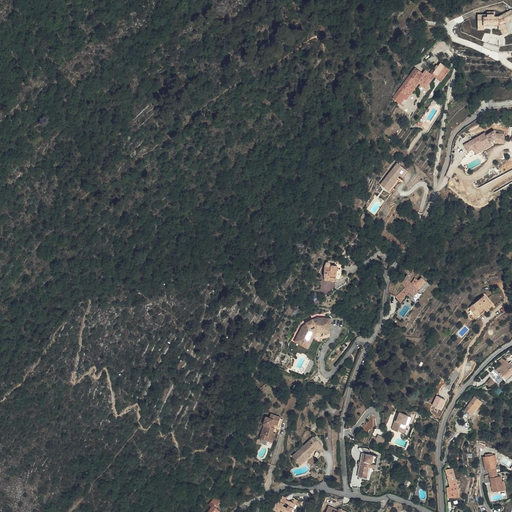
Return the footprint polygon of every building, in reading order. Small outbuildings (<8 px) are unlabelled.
[(478,14),(479,29),(493,29),(499,26),(503,35),(510,32),(509,31),(506,22),(511,19),(511,9),(498,15),(497,15),(495,11),(492,11),(486,14),(478,14)] [(437,61),(431,69),(430,70),(437,75),(444,67),(437,61)] [(393,86),(392,87),(400,92),(412,75),(421,82),(428,73),(424,69),(420,66),(417,70),(409,64),(403,72),(393,86)] [(447,69),(444,67),(437,75),(430,70),(428,73),(421,82),(412,75),(400,92),(392,87),(390,89),(400,97),(412,81),(420,86),(430,75),(437,81),(447,69)] [(389,85),(392,87),(393,86),(403,72),(400,70),(389,85)] [(463,83),(452,86),(453,91),(459,89),(460,91),(465,89),(463,83)] [(481,152),(495,145),(503,145),(503,136),(495,136),(493,133),(485,137),(482,139),(477,141),(476,139),(463,147),(467,153),(471,151),(478,147),(481,152)] [(474,156),(481,152),(478,147),(471,151),(474,156)] [(403,168),(392,163),(381,184),(391,188),(396,179),(393,177),(395,174),(399,176),(403,168)] [(391,188),(381,184),(380,187),(391,193),(398,180),(396,179),(391,188)] [(322,278),(335,278),(336,267),(328,267),(328,263),(326,263),(324,265),(323,266),(322,278)] [(413,296),(427,285),(422,280),(419,283),(415,280),(411,284),(409,280),(410,278),(407,276),(401,285),(394,283),(390,296),(395,298),(398,301),(400,299),(402,302),(409,292),(413,296)] [(470,306),(478,316),(493,304),(485,294),(470,306)] [(309,323),(307,320),(306,320),(301,324),(303,327),(304,328),(309,325),(310,325),(309,323)] [(310,325),(309,325),(313,329),(325,331),(327,321),(314,320),(315,323),(309,323),(310,325)] [(313,335),(313,329),(309,325),(304,328),(307,334),(310,338),(311,336),(313,335)] [(298,330),(297,329),(296,330),(291,347),(299,349),(300,345),(304,346),(307,334),(304,328),(303,327),(298,330)] [(307,350),(310,338),(307,334),(304,346),(300,345),(299,349),(307,350)] [(511,367),(511,370),(503,378),(505,380),(511,374),(511,363),(509,359),(506,361),(511,367)] [(496,370),(503,378),(511,370),(511,367),(506,361),(496,370)] [(489,386),(496,383),(493,378),(487,381),(489,386)] [(438,395),(433,404),(442,409),(446,399),(438,395)] [(473,415),(483,401),(475,396),(465,409),(473,415)] [(413,416),(401,411),(397,419),(396,419),(392,428),(399,431),(400,429),(401,425),(405,427),(406,423),(408,424),(410,425),(413,416)] [(274,438),(275,434),(276,431),(271,429),(272,426),(279,428),(282,418),(271,415),(269,419),(267,418),(265,427),(266,428),(262,442),(270,445),(272,438),(274,438)] [(401,425),(400,429),(405,432),(408,424),(406,423),(405,427),(401,425)] [(312,438),(290,456),(299,466),(308,458),(307,457),(315,450),(317,452),(321,448),(312,438)] [(378,449),(382,443),(376,440),(374,443),(370,440),(367,445),(371,448),(373,445),(378,449)] [(491,455),(488,456),(484,456),(486,469),(490,469),(490,473),(498,472),(496,463),(495,454),(491,455)] [(377,459),(360,455),(355,479),(364,480),(367,469),(369,470),(374,471),(377,459)] [(461,506),(460,497),(460,490),(458,481),(454,468),(447,470),(450,486),(448,487),(449,497),(452,497),(452,505),(461,506)] [(364,480),(355,479),(355,480),(366,482),(369,470),(367,469),(364,480)] [(499,476),(498,472),(490,473),(494,492),(504,490),(503,481),(502,475),(499,476)] [(220,511),(222,510),(219,508),(216,506),(218,504),(221,500),(214,496),(209,503),(212,505),(207,511),(220,511)] [(297,511),(299,509),(298,509),(294,506),(292,505),(288,511),(284,509),(286,507),(282,504),(281,503),(278,507),(277,506),(273,511),(297,511)]
